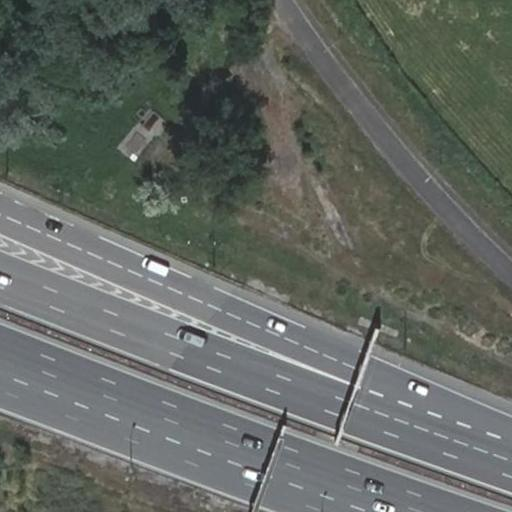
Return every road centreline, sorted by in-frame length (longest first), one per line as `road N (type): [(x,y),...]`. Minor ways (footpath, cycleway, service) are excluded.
road 1 (motorway): [(511,430),(0,212)]
road 2 (motorway): [(511,468),(0,277)]
road 3 (motorway): [(0,347),(446,511)]
road 4 (motorway): [(0,390),(330,511)]
